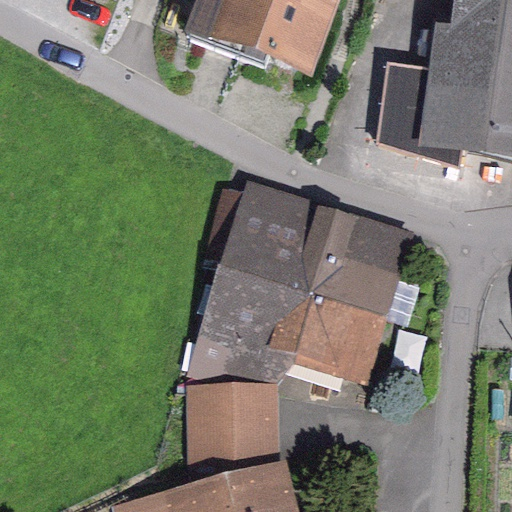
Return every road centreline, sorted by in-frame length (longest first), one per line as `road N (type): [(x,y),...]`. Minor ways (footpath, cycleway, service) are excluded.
road 1 (residential): [(0,16),(282,169),(486,240)]
road 2 (unclassified): [(486,240),(456,511)]
